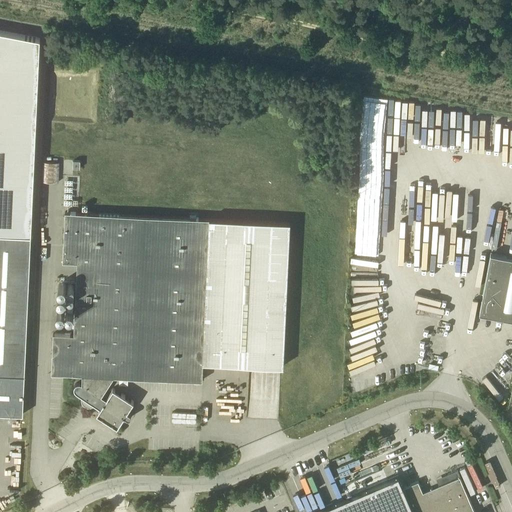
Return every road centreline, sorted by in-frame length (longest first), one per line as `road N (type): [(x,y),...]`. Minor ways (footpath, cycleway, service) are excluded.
road 1 (unclassified): [(54,511),(86,494),(134,483),(215,483),(423,398),(475,415),(511,490)]
road 2 (track): [(196,0),(511,61)]
road 3 (unknown): [(427,154),(372,152),(360,171),(361,277),(416,294)]
road 4 (unknown): [(463,301),(478,181),(465,165),(427,154)]
road 5 (unknown): [(416,294),(427,154)]
